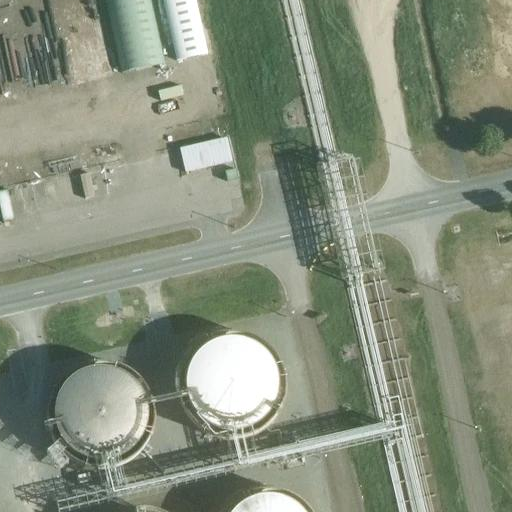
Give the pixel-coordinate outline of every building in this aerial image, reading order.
[(426,511),(371,278),(384,274),(361,164),(341,165),(302,0),(282,0),(379,427),(256,456),(249,431),(264,422),(274,409),(277,394),(277,376),(268,360),(253,347),(232,341),(214,345),(201,353),(192,365),(185,380),(187,396),(194,414),(204,425),(213,430),(224,433),(230,461),(125,485),(120,459),(131,452),(139,441),(145,430),(148,415),(144,400),(137,388),(126,378),(110,372),(95,372),(79,377),(67,385),(59,397),(55,412),(56,427),(61,444),(72,456),(87,463),(101,465),(107,490),(57,502),(58,511),(82,511),(383,444),(398,511),(298,511),(294,508),(280,501),(264,498),(245,504),(235,511),(426,511)] [(165,66),(149,0),(104,0),(121,76),(165,66)] [(195,0),(162,0),(176,62),(207,55),(195,0)] [(179,83),(156,86),(157,97),(180,94),(179,83)] [(226,140),(180,150),(185,173),(231,163),(226,140)] [(175,179),(171,155),(161,157),(165,181),(175,179)]
